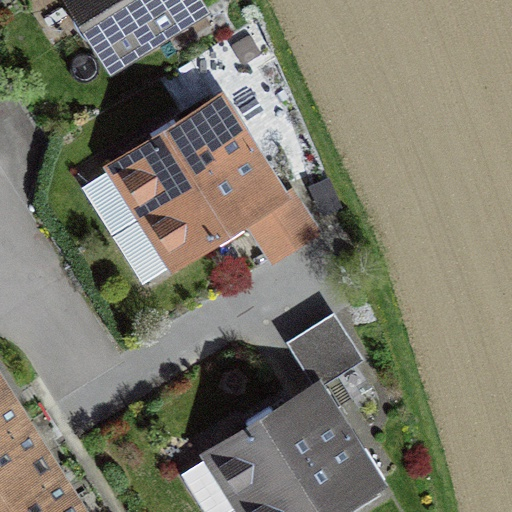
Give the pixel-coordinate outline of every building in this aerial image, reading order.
[(195,0),(70,0),(112,64),(200,8),(195,0)] [(114,167),(144,214),(249,150),(219,101),(178,127),(173,119),(150,133),(155,142),(114,167)] [(279,197),(249,150),(144,214),(174,262),(215,237),(220,245),(243,230),(238,222),(245,218),(279,197)] [(279,197),(245,218),(271,260),(316,233),(290,190),(279,197)] [(334,316),(290,344),(316,385),(360,357),(334,316)] [(206,511),(225,511),(240,502),(346,437),(316,389),(274,415),(269,406),(246,421),(251,429),(181,472),(206,511)] [(0,438),(22,425),(0,390),(0,438)] [(0,507),(53,474),(22,425),(0,438),(0,507)] [(375,484),(346,437),(240,502),(246,511),(336,511),(335,509),(375,484)] [(0,507),(0,511),(76,511),(53,474),(0,507)]
